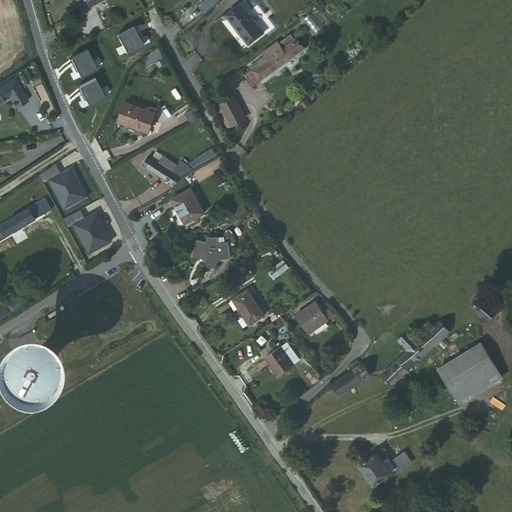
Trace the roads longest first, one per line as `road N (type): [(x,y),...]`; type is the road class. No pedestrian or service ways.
road 1 (residential): [(149,10),(230,156),(301,266),(356,331),(350,358),(262,434)]
road 2 (unclassified): [(134,250),(37,54),(22,0)]
road 3 (unclassified): [(262,434),(134,250)]
road 4 (unclassified): [(134,250),(0,334)]
